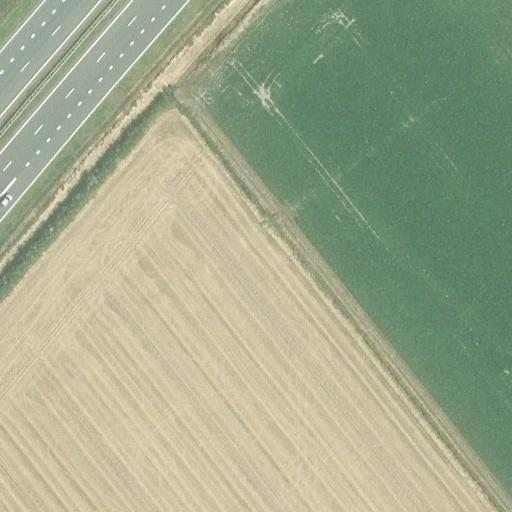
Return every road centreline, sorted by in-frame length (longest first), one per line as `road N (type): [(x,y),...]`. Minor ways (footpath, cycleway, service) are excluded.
road 1 (trunk): [(6,167),(153,0)]
road 2 (trunk): [(83,0),(0,95)]
